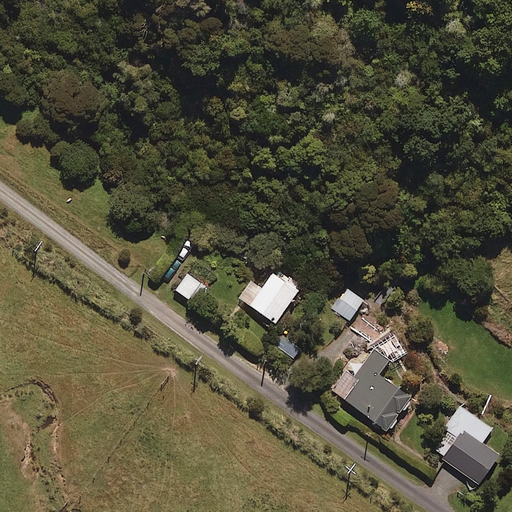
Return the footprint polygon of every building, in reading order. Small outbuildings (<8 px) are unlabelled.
[(303,288),(274,268),(261,287),(252,281),(240,298),(277,324),(303,288)] [(209,289),(188,274),(176,290),(197,306),(209,289)] [(363,300),(345,288),(331,308),(350,321),(363,300)] [(302,349),(285,334),(276,345),(293,359),(302,349)] [(391,359),(377,349),(358,374),(347,366),(330,388),(388,431),(413,398),(381,373),(391,359)] [(493,429),(460,406),(445,428),(460,438),(444,460),(480,485),(500,457),(483,444),(493,429)]
